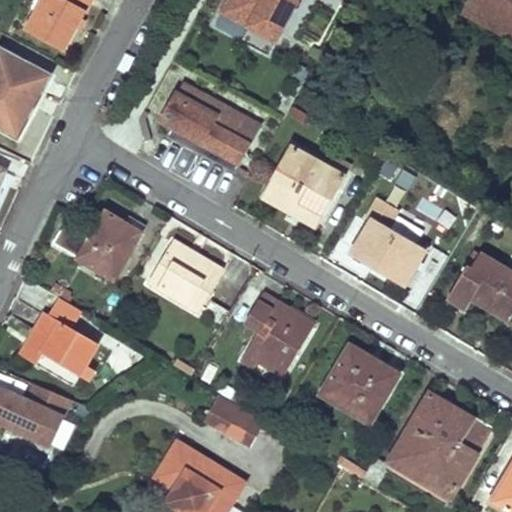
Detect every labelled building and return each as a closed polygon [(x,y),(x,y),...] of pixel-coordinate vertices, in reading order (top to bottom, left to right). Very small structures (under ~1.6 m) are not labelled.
[(48,0),(31,31),(63,49),(89,0),(48,0)] [(255,43),(261,33),(223,13),(229,0),(221,0),(211,20),(255,43)] [(229,0),(223,13),(261,33),(275,41),(297,0),(229,0)] [(511,0),(469,0),(464,9),(500,31),(511,37),(511,0)] [(1,49),(0,50),(0,128),(10,134),(25,106),(31,109),(50,76),(1,49)] [(183,84),(163,121),(173,127),(168,136),(237,174),(240,169),(262,128),(183,84)] [(292,105),(288,111),(300,119),(304,112),(292,105)] [(150,112),(145,109),(140,119),(145,140),(152,138),(147,117),(150,112)] [(369,142),(361,155),(375,164),(383,150),(369,142)] [(289,148),(265,191),(294,207),(292,212),(313,224),(316,218),(320,221),(344,178),(321,165),(289,148)] [(321,165),(344,178),(350,169),(326,156),(321,165)] [(240,169),(237,174),(234,180),(246,187),(252,176),(240,169)] [(294,207),(265,191),(260,199),(289,216),(292,212),(294,207)] [(64,224),(52,244),(113,280),(141,234),(104,212),(88,239),(64,224)] [(372,221),(354,251),(366,258),(364,262),(403,287),(424,252),(372,221)] [(172,240),(147,281),(194,310),(220,269),(195,254),(194,257),(183,251),(185,248),(172,240)] [(185,248),(183,251),(194,257),(195,254),(185,248)] [(467,266),(448,298),(466,309),(472,299),(508,321),(511,314),(511,272),(480,253),(471,268),(467,266)] [(260,333),(243,361),(255,368),(259,361),(285,376),(315,326),(263,294),(246,324),(260,333)] [(43,312),(30,333),(45,342),(34,361),(71,383),(95,342),(68,326),(77,309),(57,297),(47,314),(43,312)] [(19,352),(34,361),(45,342),(30,333),(19,352)] [(351,348),(323,395),(370,423),(397,375),(351,348)] [(0,380),(0,424),(55,446),(74,398),(32,382),(28,392),(0,380)] [(432,394),(391,462),(449,496),(475,452),(478,453),(492,430),(432,394)] [(225,398),(209,424),(243,445),(259,419),(225,398)] [(178,442),(157,478),(176,490),(191,499),(183,511),(182,511),(181,511),(179,511),(242,511),(231,505),(244,483),(178,442)] [(375,457),(361,480),(376,488),(390,466),(375,457)] [(511,511),(511,471),(494,503),(510,511),(511,511)] [(176,490),(168,503),(181,511),(182,511),(183,511),(191,499),(176,490)]
